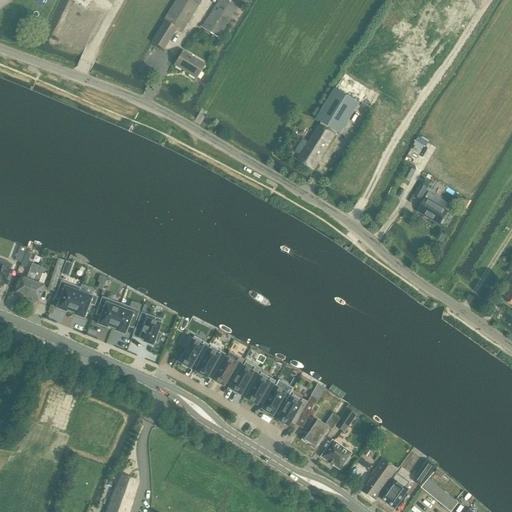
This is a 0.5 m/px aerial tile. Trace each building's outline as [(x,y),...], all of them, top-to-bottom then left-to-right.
[(176,0),(164,20),(182,31),(201,0),(176,0)] [(201,26),(200,27),(218,39),(241,0),(219,0),(203,27),(201,26)] [(414,3),(410,10),(422,18),(426,11),(432,15),(438,19),(449,0),(429,0),(424,9),(414,3)] [(402,9),(399,15),(409,21),(412,16),(402,9)] [(164,22),(152,42),(164,50),(176,29),(164,22)] [(391,22),(374,50),(389,59),(405,31),(391,22)] [(174,66),(196,79),(204,65),(183,52),(174,66)] [(303,139),(296,151),(301,155),(298,160),(313,170),(320,159),(334,136),(335,136),(335,135),(336,132),(340,135),(355,110),(358,104),(374,84),(376,81),(378,79),(382,71),(383,71),(361,58),(357,56),(351,66),(335,89),(316,120),(321,123),(309,143),(305,141),(303,139)] [(407,171),(404,177),(409,179),(412,174),(407,171)] [(415,196),(421,199),(427,188),(421,185),(415,196)] [(426,199),(418,212),(440,225),(448,212),(451,207),(429,194),(426,199)] [(14,261),(20,264),(23,256),(26,249),(20,247),(14,261)] [(25,253),(21,265),(26,267),(30,255),(25,253)] [(58,259),(48,290),(53,292),(64,261),(58,259)] [(3,268),(0,266),(0,286),(2,288),(3,283),(7,285),(12,271),(10,271),(12,265),(5,262),(3,268)] [(14,293),(26,297),(38,266),(32,264),(26,279),(20,277),(14,293)] [(38,266),(26,297),(38,302),(44,286),(38,284),(44,269),(38,266)] [(61,282),(55,297),(60,299),(59,301),(60,302),(57,309),(65,312),(66,310),(71,312),(79,288),(61,282)] [(79,288),(71,312),(75,314),(74,315),(83,319),(86,311),(87,311),(87,310),(89,305),(90,305),(94,307),(97,298),(79,291),(80,289),(79,288)] [(102,297),(96,313),(101,314),(100,317),(101,317),(98,325),(106,328),(107,326),(112,328),(120,305),(120,304),(102,297)] [(120,305),(112,328),(116,330),(115,331),(124,335),(127,327),(127,328),(127,327),(128,325),(133,327),(135,322),(139,312),(121,305),(120,305)] [(141,313),(133,333),(141,335),(140,339),(144,341),(143,342),(152,345),(154,341),(157,343),(161,334),(157,333),(161,320),(141,313)] [(187,349),(179,363),(182,364),(181,366),(186,369),(187,369),(188,367),(189,368),(191,364),(196,367),(208,345),(194,337),(192,340),(189,338),(183,347),(185,349),(187,349)] [(208,349),(196,372),(197,373),(196,374),(196,375),(201,378),(202,377),(203,376),(205,378),(210,370),(214,373),(225,355),(210,346),(208,349)] [(229,352),(213,380),(223,386),(227,379),(232,381),(244,360),(229,352)] [(246,361),(230,389),(240,395),(244,387),(249,390),(260,369),(246,361)] [(260,373),(246,399),(256,405),(260,397),(265,400),(275,382),(260,373)] [(262,409),(263,410),(262,412),(268,416),(269,414),(272,415),(276,408),(281,411),(287,399),(282,396),(284,394),(274,388),(262,409)] [(307,403),(292,394),(277,420),(279,421),(277,423),(283,426),(284,424),(287,426),(293,417),(297,419),(307,403)] [(311,396),(307,403),(297,419),(297,420),(295,425),(301,429),(318,400),(311,397),(311,396)] [(346,410),(335,427),(343,432),(355,416),(346,410)] [(324,426),(317,421),(303,440),(314,448),(328,429),(331,430),(338,420),(331,415),(324,426)] [(371,441),(366,448),(377,455),(381,448),(371,441)] [(327,462),(328,463),(329,462),(332,464),(331,465),(332,466),(332,465),(339,470),(350,454),(332,442),(321,457),(328,462),(327,462)] [(376,501),(380,495),(390,480),(398,469),(384,458),(361,491),(361,490),(361,491),(376,501)] [(435,466),(429,462),(414,482),(421,487),(435,466)] [(438,470),(435,474),(441,479),(444,476),(438,470)] [(409,483),(397,474),(380,498),(380,497),(379,499),(381,500),(394,509),(395,510),(396,509),(408,491),(408,492),(409,490),(408,489),(406,488),(409,483)] [(106,511),(127,511),(132,499),(131,499),(137,482),(120,476),(114,493),(114,492),(106,511)] [(451,511),(459,503),(429,479),(421,488),(450,511),(451,511)]
